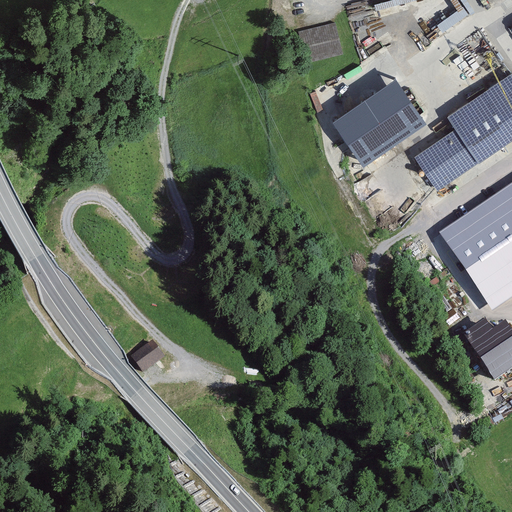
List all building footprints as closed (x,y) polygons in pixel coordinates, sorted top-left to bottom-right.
[(464,4),(439,22),(445,31),(471,13),(464,4)] [(335,22),(300,30),(308,62),(343,54),(335,22)] [(479,160),(511,137),(511,72),(511,71),(449,113),(448,114),(456,126),(414,154),(438,188),(479,160)] [(426,124),(396,80),(333,123),(363,167),(426,124)] [(511,183),(439,232),(493,311),(511,297),(511,183)] [(485,318),(464,333),(495,380),(511,368),(511,328),(506,320),(494,327),(485,318)] [(133,355),(142,368),(159,357),(150,344),(133,355)]
